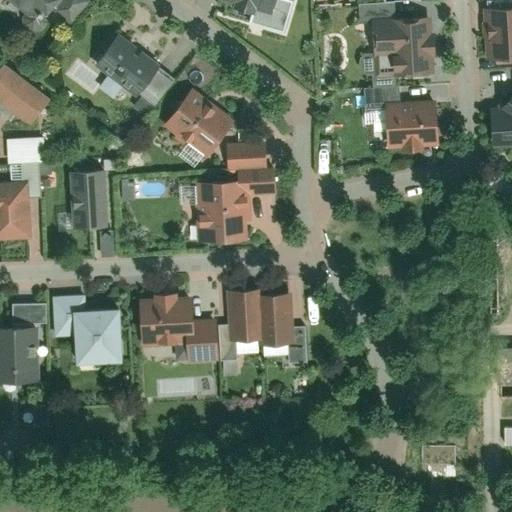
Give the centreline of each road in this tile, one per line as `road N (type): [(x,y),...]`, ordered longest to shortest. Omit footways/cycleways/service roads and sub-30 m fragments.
road 1 (residential): [(312,203),(445,179),(470,147),(460,0)]
road 2 (residential): [(0,278),(317,257)]
road 3 (residential): [(350,511),(390,435),(387,384),(381,348),(317,257)]
road 4 (residential): [(312,203),(303,104),(167,0)]
